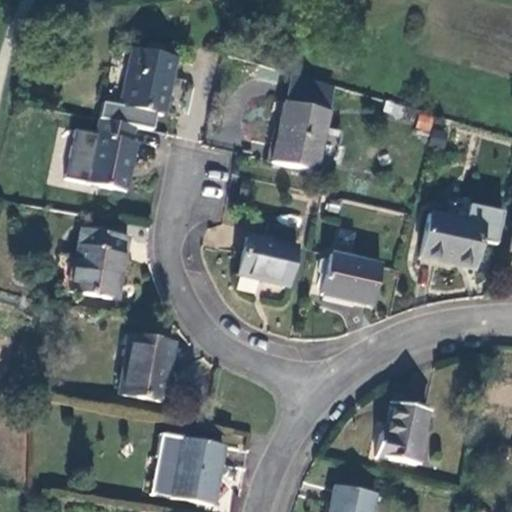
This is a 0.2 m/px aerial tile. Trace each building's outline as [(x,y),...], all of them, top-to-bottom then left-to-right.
[(174,59),(132,50),(119,107),(162,116),(174,59)] [(290,75),(284,102),(328,112),(334,88),(290,75)] [(328,112),(284,102),(270,163),(315,173),(328,112)] [(130,143),(134,128),(99,121),(96,135),(74,131),(63,180),(125,193),(136,144),(130,143)] [(464,224),(468,208),(449,203),(446,219),(464,224)] [(472,272),(478,244),(494,248),(502,215),(468,208),(464,224),(446,219),(428,215),(418,259),(472,272)] [(210,238),(210,244),(231,245),(233,227),(221,226),(220,238),(210,238)] [(264,241),(246,237),(238,277),(287,287),(296,248),(293,248),(297,232),(267,226),(264,241)] [(81,230),(70,291),(110,299),(115,272),(121,273),(127,239),(81,230)] [(330,256),(320,295),(371,307),(380,267),(330,256)] [(128,336),(118,395),(163,403),(167,382),(162,381),(168,343),(128,336)] [(378,436),(374,457),(416,465),(427,411),(390,403),(384,437),(378,436)] [(161,435),(157,459),(177,463),(170,498),(212,506),(223,446),(161,435)] [(177,463),(157,459),(150,495),(170,498),(177,463)] [(334,486),(328,511),(370,511),(374,494),(334,486)]
